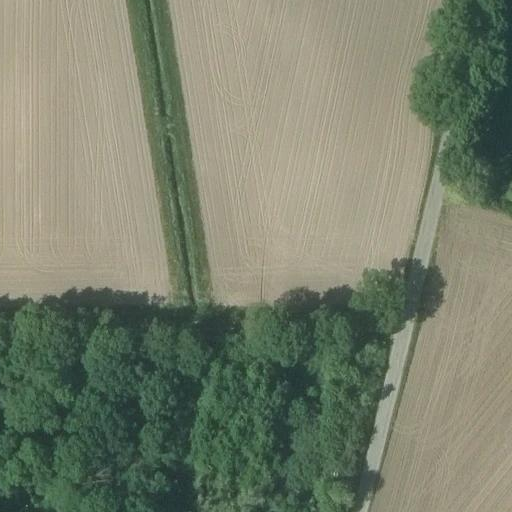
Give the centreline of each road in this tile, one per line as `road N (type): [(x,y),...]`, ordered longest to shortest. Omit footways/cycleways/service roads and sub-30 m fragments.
road 1 (unclassified): [(485,0),(357,511)]
road 2 (track): [(0,325),(407,328)]
